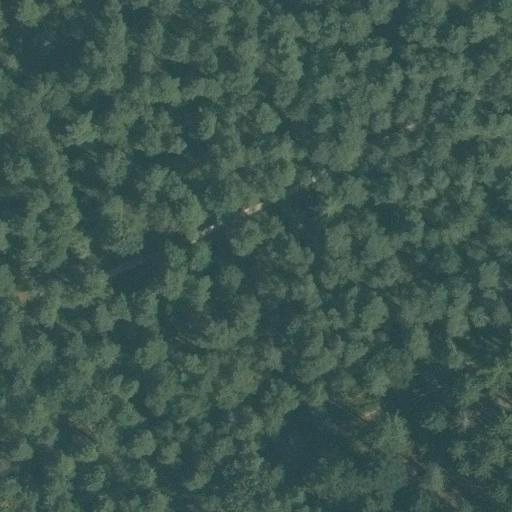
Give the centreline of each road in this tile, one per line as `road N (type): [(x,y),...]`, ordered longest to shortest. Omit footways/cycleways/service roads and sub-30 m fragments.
road 1 (track): [(511,69),(0,346)]
road 2 (track): [(168,511),(511,331)]
road 3 (track): [(81,302),(213,488)]
